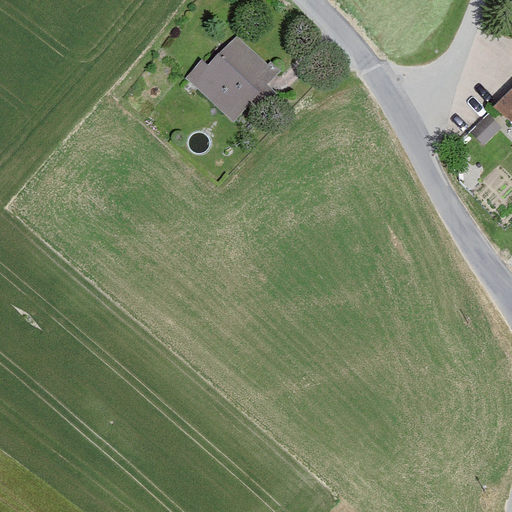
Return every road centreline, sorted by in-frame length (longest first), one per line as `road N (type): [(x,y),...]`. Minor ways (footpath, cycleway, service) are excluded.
road 1 (unclassified): [(311,0),(365,61),(482,257),(511,292)]
road 2 (unknown): [(392,101),(461,101),(511,63)]
